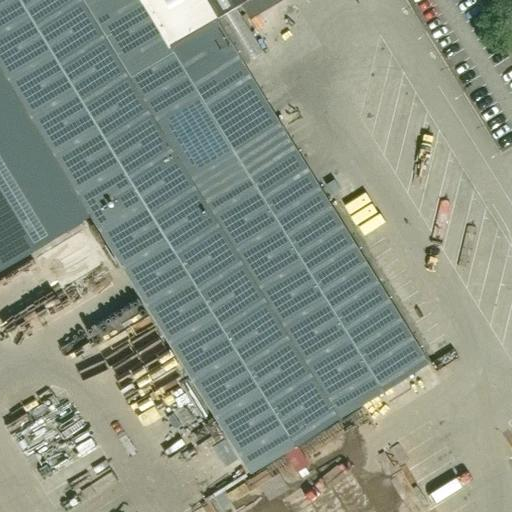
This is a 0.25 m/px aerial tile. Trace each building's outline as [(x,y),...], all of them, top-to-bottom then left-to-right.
[(0,0),(0,271),(2,270),(91,216),(173,351),(248,474),(339,423),(430,371),(389,304),(296,151),(244,65),(215,18),(240,4),(249,19),(268,8),(280,0),(0,0)] [(428,155),(416,154),(417,138),(400,137),(398,166),(414,166),(413,180),(427,181),(428,155)] [(445,170),(438,168),(436,180),(452,183),(458,155),(448,153),(445,170)] [(476,221),(480,192),(469,190),(465,219),(476,221)] [(54,304),(68,294),(60,283),(47,292),(54,304)] [(380,446),(413,507),(450,487),(423,437),(424,437),(418,425),(380,446)] [(153,467),(169,457),(157,438),(141,448),(153,467)] [(336,464),(347,493),(387,478),(376,449),(336,464)] [(57,480),(78,467),(72,457),(51,469),(57,480)] [(244,477),(246,482),(229,490),(238,510),(253,503),(251,497),(270,489),(261,469),(244,477)] [(93,494),(77,504),(82,511),(88,511),(100,505),(93,494)]
